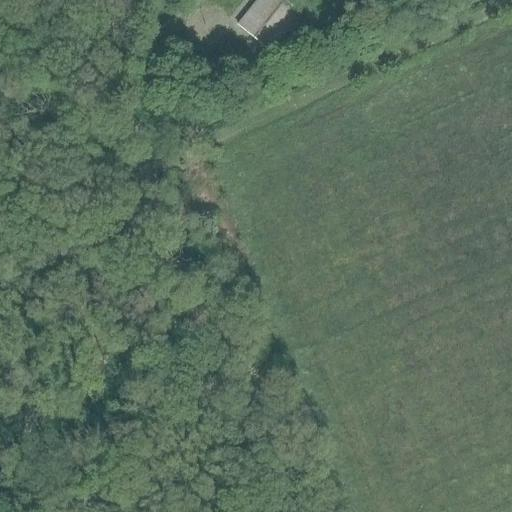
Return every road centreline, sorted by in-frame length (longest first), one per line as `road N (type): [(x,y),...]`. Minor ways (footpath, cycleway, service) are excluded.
road 1 (track): [(109,183),(511,0)]
road 2 (track): [(243,511),(109,183)]
road 3 (track): [(109,183),(32,0)]
